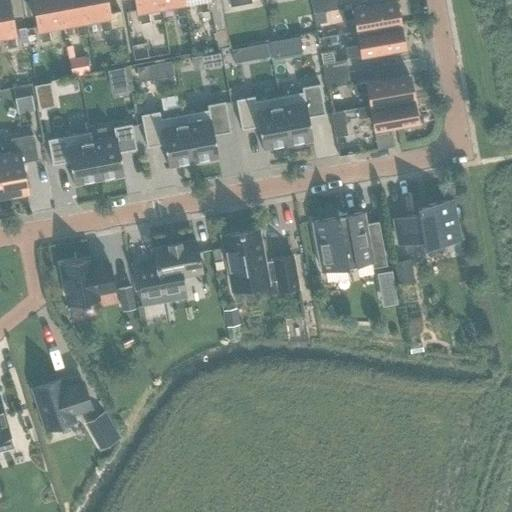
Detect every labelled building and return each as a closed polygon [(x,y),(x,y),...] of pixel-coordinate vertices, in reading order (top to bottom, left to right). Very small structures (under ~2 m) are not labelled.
[(6,49),(17,47),(7,0),(0,0),(0,36),(4,36),(6,49)] [(32,0),(40,42),(50,40),(48,28),(62,25),(57,0),(32,0)] [(77,35),(88,34),(85,21),(81,0),(57,0),(62,25),(75,23),(77,35)] [(101,31),(111,29),(105,0),(81,0),(85,21),(99,19),(101,31)] [(135,0),(140,24),(150,22),(147,9),(161,7),(159,0),(135,0)] [(177,17),(187,15),(185,3),(184,0),(159,0),(161,7),(174,4),(177,17)] [(200,13),(211,11),(208,0),(184,0),(185,3),(198,0),(200,13)] [(336,9),(334,0),(317,0),(311,1),(313,13),(324,11),(336,9)] [(395,0),(340,10),(341,20),(354,18),(356,32),(399,24),(395,0)] [(113,28),(123,26),(120,10),(110,12),(113,28)] [(324,11),(313,13),(315,25),(326,23),(324,11)] [(225,24),(213,26),(217,48),(229,46),(225,24)] [(346,47),(348,58),(403,48),(399,24),(356,32),(359,45),(346,47)] [(299,36),(268,42),(272,61),(302,55),(299,36)] [(266,43),(247,47),(250,60),(268,57),(266,43)] [(72,45),(66,46),(71,77),(90,73),(86,55),(74,58),(72,45)] [(29,52),(15,55),(20,84),(34,82),(29,52)] [(220,52),(206,55),(208,68),(222,65),(220,52)] [(322,64),(324,76),(348,72),(346,60),(322,64)] [(171,61),(154,65),(156,79),(174,76),(171,61)] [(350,83),(348,72),(324,76),(326,87),(350,83)] [(408,75),(353,85),(355,95),(367,93),(370,106),(412,99),(408,75)] [(51,82),(34,85),(38,110),(56,106),(51,82)] [(302,92),(278,96),(287,145),(312,141),(308,117),(325,114),(319,84),(301,87),(302,92)] [(29,86),(13,90),(16,103),(32,100),(29,86)] [(254,96),(235,99),(241,130),(258,126),(262,150),(287,145),(278,96),(255,101),(254,96)] [(374,130),(417,122),(412,99),(370,106),(357,108),(359,118),(372,116),(374,130)] [(207,110),(184,114),(193,163),(218,158),(213,135),(230,132),(225,101),(206,105),(207,110)] [(159,111),(140,115),(146,147),(163,144),(168,168),(193,163),(184,114),(160,118),(159,111)] [(347,135),(342,111),(331,113),(335,137),(347,135)] [(114,137),(92,141),(99,181),(123,176),(119,153),(136,149),(131,124),(113,127),(114,137)] [(90,131),(47,139),(52,165),(69,162),(73,185),(99,181),(92,141),(90,131)] [(33,135),(10,139),(9,153),(0,155),(0,177),(4,199),(28,194),(22,162),(38,160),(33,135)] [(417,214),(395,218),(399,244),(422,240),(423,247),(458,240),(451,201),(416,207),(417,214)] [(372,262),(373,268),(387,265),(378,221),(366,223),(363,212),(346,215),(346,212),(338,214),(338,216),(312,221),(322,272),(372,262)] [(234,295),(266,290),(265,281),(277,279),(279,290),(297,286),(292,256),(262,261),(257,230),(224,236),(234,295)] [(201,273),(195,240),(180,243),(179,242),(168,244),(168,245),(152,248),(156,267),(136,271),(141,298),(184,290),(181,277),(201,273)] [(220,248),(212,250),(215,271),(224,269),(220,248)] [(410,258),(393,262),(398,285),(414,281),(410,258)] [(114,290),(109,265),(92,268),(90,260),(61,266),(68,305),(98,299),(97,293),(114,290)] [(392,271),(376,274),(382,307),(398,304),(392,271)] [(131,286),(118,289),(122,312),(136,309),(131,286)] [(236,308),(223,310),(226,328),(239,325),(236,308)] [(82,382),(64,388),(61,379),(32,389),(45,429),(74,420),(72,414),(91,408),(82,382)] [(0,438),(10,436),(0,397),(0,438)] [(105,411),(84,423),(92,436),(100,432),(113,424),(105,411)]
